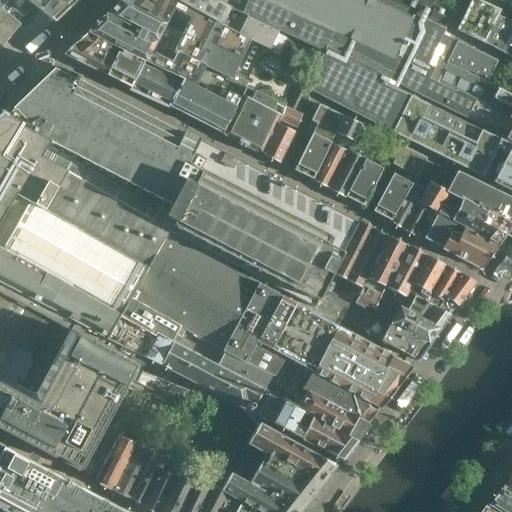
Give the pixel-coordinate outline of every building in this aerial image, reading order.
[(0,0),(0,10),(6,3),(7,2),(4,0),(27,0),(41,12),(54,23),(63,14),(77,0),(0,0)] [(247,88),(269,99),(278,81),(307,94),(309,90),(310,91),(320,69),(176,0),(120,0),(119,1),(118,2),(119,2),(107,14),(106,14),(105,15),(103,17),(104,18),(90,31),(89,31),(88,32),(131,54),(144,61),(165,71),(182,80),(168,106),(223,134),(243,96),(247,88)] [(325,45),(311,38),(231,2),(225,14),(214,9),(217,0),(176,0),(320,69),(329,51),(325,45)] [(318,23),(268,0),(227,0),(231,2),(311,38),(318,23)] [(441,36),(446,25),(451,14),(424,0),(268,0),(318,23),(311,38),(325,45),(329,51),(320,69),(310,91),(336,104),(362,117),(390,131),(408,96),(415,99),(418,95),(464,117),(504,138),(511,141),(511,117),(510,117),(489,106),(430,75),(447,39),(441,36)] [(424,0),(451,14),(446,25),(458,31),(473,0),(478,0),(495,8),(498,0),(424,0)] [(481,43),(498,10),(495,8),(478,0),(473,0),(458,31),(481,43)] [(494,50),(511,16),(498,10),(481,43),(494,50)] [(510,58),(511,54),(511,16),(494,50),(510,58)] [(117,82),(131,54),(88,32),(86,34),(83,37),(75,44),(64,54),(64,55),(117,82)] [(498,88),(511,95),(511,70),(447,39),(430,75),(489,106),(493,99),(498,88)] [(130,88),(144,61),(131,54),(117,82),(130,88)] [(157,86),(165,71),(144,61),(130,88),(146,96),(153,83),(157,86)] [(142,358),(165,313),(278,371),(285,357),(255,340),(280,296),(284,288),(316,306),(333,273),(358,223),(199,141),(200,140),(184,132),(182,135),(78,81),(80,78),(75,76),(52,65),(9,106),(9,107),(2,114),(1,114),(0,114),(0,429),(19,440),(16,446),(12,453),(3,448),(0,453),(0,510),(3,511),(126,511),(83,490),(87,484),(93,473),(90,472),(99,455),(110,460),(139,476),(150,451),(118,436),(110,451),(102,447),(96,444),(130,380),(136,383),(142,372),(142,371),(142,370),(141,369),(110,353),(115,344),(142,358)] [(168,106),(182,80),(165,71),(157,86),(153,83),(146,96),(168,106)] [(307,101),(307,94),(278,81),(269,99),(286,107),(301,115),(307,101)] [(261,155),(282,115),(286,107),(269,99),(247,88),(243,96),(223,134),(261,155)] [(511,95),(498,88),(493,99),(511,108),(511,112),(510,117),(511,117),(511,95)] [(511,146),(497,139),(415,99),(408,96),(390,131),(430,151),(481,176),(493,183),(511,193),(511,146)] [(312,180),(335,133),(343,117),(318,105),(310,121),(316,124),(293,171),(312,180)] [(278,163),(301,115),(286,107),(282,115),(261,155),(278,163)] [(353,143),(361,125),(343,117),(335,133),(353,143)] [(329,189),(348,151),(349,152),(353,143),(335,133),(312,180),(329,189)] [(426,159),(388,139),(378,157),(396,166),(415,176),(417,177),(418,174),(426,159)] [(363,159),(349,152),(348,151),(329,189),(344,197),(363,159)] [(362,207),(370,192),(380,197),(372,212),(390,221),(415,176),(396,166),(382,193),(372,188),(382,169),(364,160),(363,159),(344,197),(362,207)] [(497,246),(511,224),(511,200),(455,172),(445,191),(429,182),(415,206),(428,212),(453,225),(453,224),(462,228),(497,246)] [(403,229),(415,206),(429,182),(429,181),(418,174),(417,177),(415,176),(390,221),(403,229)] [(415,236),(428,212),(415,206),(403,229),(415,236)] [(447,237),(453,225),(428,212),(415,236),(441,249),(447,237)] [(375,311),(383,295),(408,248),(358,223),(333,273),(363,288),(356,301),(375,311)] [(480,270),(497,246),(462,228),(456,241),(447,237),(441,249),(480,270)] [(408,293),(412,285),(426,256),(408,248),(383,295),(402,305),(408,293)] [(456,305),(473,282),(470,280),(426,256),(412,285),(419,288),(416,294),(426,299),(424,302),(441,310),(447,301),(455,305),(456,305)] [(439,327),(448,314),(448,315),(449,314),(441,310),(424,302),(408,293),(402,305),(383,295),(375,311),(356,301),(355,305),(326,290),(318,306),(357,327),(416,361),(429,342),(429,341),(439,328),(440,327),(439,327)] [(411,367),(352,335),(280,296),(255,340),(285,357),(379,408),(411,367)] [(449,314),(455,305),(447,301),(441,310),(449,314)] [(269,394),(278,379),(275,377),(278,371),(165,313),(142,358),(202,390),(263,418),(337,459),(338,460),(353,441),(366,425),(317,397),(307,391),(297,409),(269,394)] [(377,412),(325,383),(317,397),(366,425),(377,412)] [(253,511),(296,511),(334,465),(333,465),(260,423),(246,451),(251,453),(237,477),(229,473),(220,490),(212,485),(209,491),(253,511)] [(199,511),(209,491),(178,475),(176,478),(161,471),(167,459),(150,451),(139,476),(129,498),(143,506),(153,511),(199,511)] [(129,498),(139,476),(110,460),(99,455),(90,472),(97,475),(95,480),(113,490),(129,498)] [(511,511),(511,491),(509,489),(491,511),(511,511)] [(253,511),(209,491),(199,511),(219,511),(221,509),(226,511),(253,511)]
